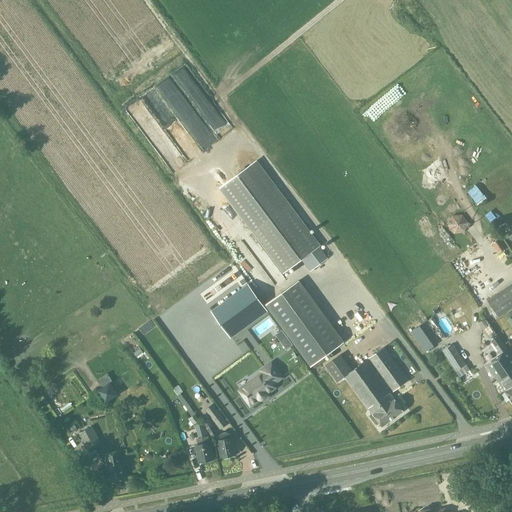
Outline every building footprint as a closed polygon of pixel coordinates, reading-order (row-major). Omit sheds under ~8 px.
[(173,71),(177,81),(188,76),(185,67),(173,71)] [(165,138),(154,146),(171,170),(182,162),(165,138)] [(320,247),(321,246),(257,161),(219,189),(283,274),(302,260),(310,272),(328,258),(320,247)] [(202,192),(217,184),(211,173),(196,180),(202,192)] [(459,237),(471,224),(461,215),(456,220),(453,216),(446,224),(459,237)] [(247,282),(244,277),(239,281),(243,286),(247,282)] [(266,305),(311,367),(344,343),(299,281),(266,305)] [(511,283),(487,300),(499,317),(511,308),(511,283)] [(267,310),(249,285),(212,312),(230,337),(267,310)] [(449,342),(461,338),(455,323),(443,327),(449,342)] [(421,326),(412,332),(416,339),(425,333),(421,326)] [(215,327),(204,332),(212,347),(223,342),(215,327)] [(500,354),(486,365),(511,401),(511,355),(497,335),(490,340),(500,354)] [(283,344),(286,349),(292,345),(288,340),(283,344)] [(456,372),(467,365),(453,344),(443,351),(456,372)] [(409,381),(384,347),(369,358),(394,392),(409,381)] [(134,355),(137,359),(144,354),(141,350),(134,355)] [(369,409),(373,414),(382,427),(403,411),(390,393),(366,361),(353,371),(341,355),(325,366),(337,382),(345,377),(369,409)] [(251,385),(242,392),(251,405),(259,399),(260,399),(261,400),(262,400),(262,399),(261,399),(266,395),(266,396),(267,395),(266,394),(275,388),(272,384),(282,377),(272,364),(265,369),(267,371),(250,384),(251,385)] [(110,384),(98,391),(106,403),(117,395),(110,384)] [(220,430),(228,424),(213,404),(205,410),(220,430)] [(201,462),(214,459),(209,436),(206,437),(203,422),(197,423),(200,421),(196,414),(190,419),(194,425),(195,425),(198,439),(197,439),(198,445),(196,445),(198,453),(199,453),(201,462)] [(212,438),(218,435),(209,420),(203,424),(212,438)] [(75,425),(70,428),(73,433),(78,429),(75,425)] [(88,450),(101,443),(92,427),(79,434),(88,450)] [(218,437),(219,440),(218,440),(220,449),(221,448),(223,457),(236,454),(232,437),(231,438),(230,435),(226,432),(221,434),(218,437)] [(107,468),(108,468),(111,482),(125,479),(122,465),(124,465),(121,450),(104,454),(107,468)] [(190,468),(198,467),(196,455),(191,456),(190,450),(187,450),(190,468)] [(397,463),(399,475),(438,467),(436,455),(397,463)]
